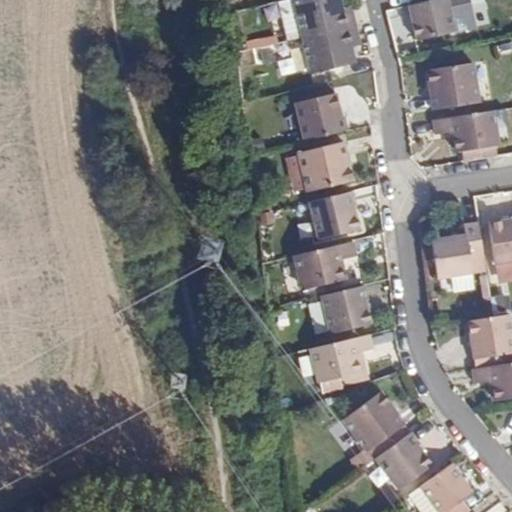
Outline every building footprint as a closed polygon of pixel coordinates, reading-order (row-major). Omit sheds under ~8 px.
[(296,3),(295,0),(281,0),(277,1),(286,42),(304,38),(296,3)] [(311,0),(296,3),(304,38),(356,26),(352,10),(345,12),(341,0),(311,0)] [(424,0),(425,2),(410,5),(418,40),(456,31),(448,0),(424,0)] [(352,43),(360,41),(356,26),(304,38),(312,73),(356,62),(352,43)] [(277,44),(275,37),(246,43),(248,51),(277,44)] [(472,62),(425,69),(431,110),(477,104),(472,62)] [(304,141),(346,131),(343,116),(339,117),(334,95),(296,104),(304,141)] [(491,111),(432,120),(435,134),(452,132),(455,152),(461,152),(479,149),(481,159),(497,157),(491,111)] [(342,142),(299,152),(307,192),(351,182),(342,142)] [(461,152),(463,162),(481,159),(479,149),(461,152)] [(352,192),(310,202),(318,240),(357,231),(351,207),(356,206),(352,192)] [(495,263),(511,260),(511,212),(511,213),(511,218),(511,222),(501,223),(489,224),(495,263)] [(511,222),(511,218),(511,213),(499,214),(501,223),(511,222)] [(468,258),(482,255),(478,224),(465,226),(466,237),(432,242),(437,279),(470,274),(468,258)] [(356,255),(352,242),(297,255),(304,288),(344,278),(340,259),(356,255)] [(331,335),(371,326),(362,287),(322,295),(331,335)] [(504,296),(489,299),(493,316),(508,314),(504,296)] [(493,316),(467,320),(473,359),(511,353),(511,337),(508,314),(493,316)] [(373,349),(370,335),(312,348),(322,392),(343,387),(341,377),(359,373),(355,352),(363,351),(373,349)] [(369,381),(363,351),(355,352),(359,373),(341,377),(343,387),(369,381)] [(511,353),(473,359),(475,369),(511,363),(511,353)] [(511,363),(475,369),(472,369),(475,384),(493,382),(496,400),(511,398),(511,363)] [(370,451),(374,459),(377,457),(392,446),(387,437),(405,426),(382,394),(344,421),(367,453),(370,451)] [(392,446),(410,433),(405,426),(387,437),(392,446)] [(422,446),(412,431),(410,433),(392,446),(377,457),(399,489),(433,465),(420,447),(422,446)] [(468,511),(470,511),(464,501),(471,495),(450,464),(408,495),(419,511),(468,511)]
